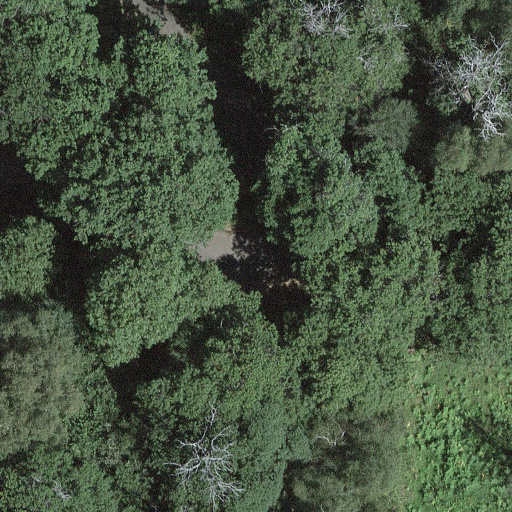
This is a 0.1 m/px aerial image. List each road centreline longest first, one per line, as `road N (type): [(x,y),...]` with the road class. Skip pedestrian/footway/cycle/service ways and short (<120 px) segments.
road 1 (unclassified): [(142,0),(300,209),(303,237),(292,260),(263,266),(221,258),(0,166)]
road 2 (track): [(0,417),(82,511)]
